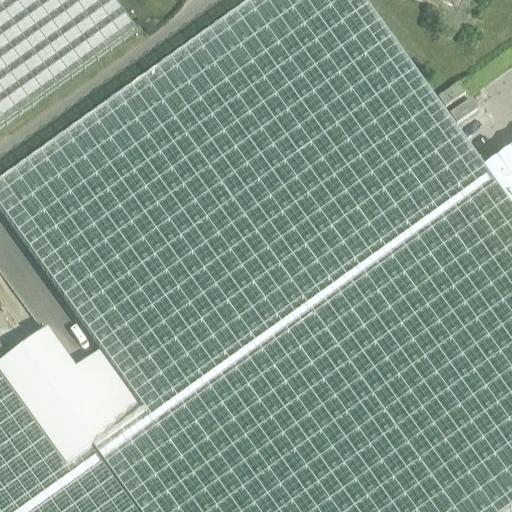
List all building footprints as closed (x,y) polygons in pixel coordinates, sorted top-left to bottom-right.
[(0,0),(0,131),(136,34),(112,0),(0,0)] [(0,511),(509,511),(511,510),(511,208),(487,174),(460,137),(452,125),(362,0),(262,0),(0,188),(0,212),(146,417),(93,454),(91,451),(66,469),(0,377),(0,511)] [(418,0),(438,7),(439,4),(456,10),(460,0),(418,0)] [(462,85),(441,100),(449,110),(470,96),(462,85)] [(460,126),(481,112),(473,101),(452,116),(460,126)] [(511,156),(487,174),(511,208),(511,156)] [(47,333),(0,366),(0,377),(66,469),(91,451),(143,415),(100,355),(75,372),(47,333)]
